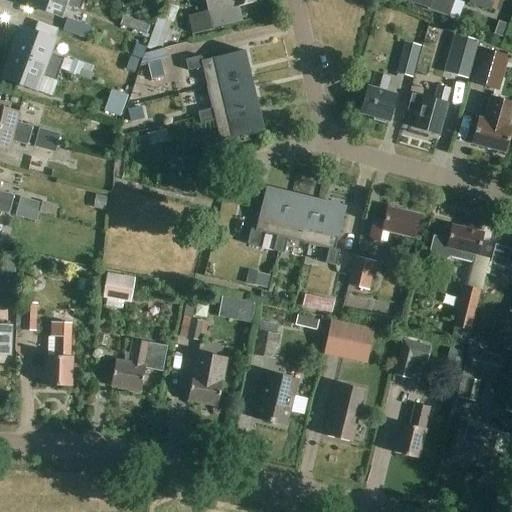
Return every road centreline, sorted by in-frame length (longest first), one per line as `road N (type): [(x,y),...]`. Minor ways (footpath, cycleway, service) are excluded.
road 1 (residential): [(389,511),(191,462),(0,444)]
road 2 (residential): [(511,201),(334,145),(295,0)]
